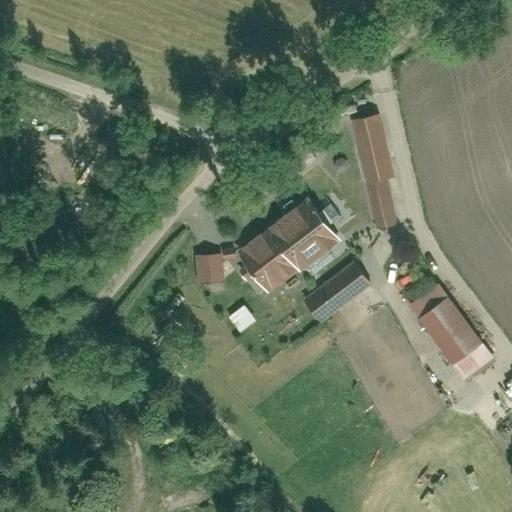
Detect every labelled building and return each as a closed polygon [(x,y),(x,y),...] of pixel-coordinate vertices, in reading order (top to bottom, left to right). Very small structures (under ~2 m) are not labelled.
[(377,106),(351,112),(377,224),(397,219),(386,173),(392,171),(377,106)] [(150,165),(157,136),(144,134),(138,162),(150,165)] [(255,174),(267,190),(315,154),(303,138),(255,174)] [(308,190),(236,246),(247,260),(237,268),(246,279),(255,272),(268,289),(341,232),(308,190)] [(222,250),(194,252),(196,278),(224,276),(222,250)] [(351,255),(301,294),(320,319),(370,280),(351,255)] [(437,276),(406,299),(461,374),(492,351),(437,276)] [(229,314),(241,330),(256,317),(245,302),(229,314)]
